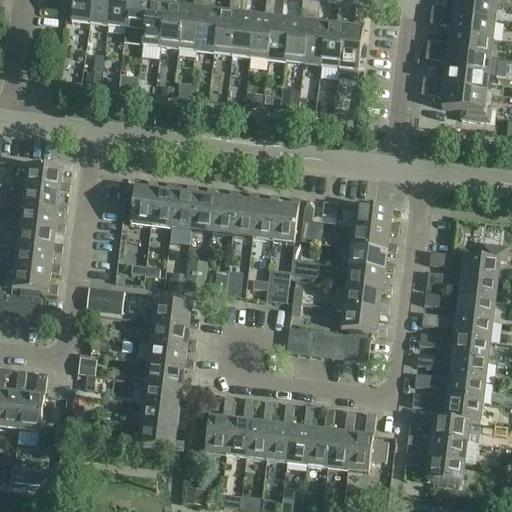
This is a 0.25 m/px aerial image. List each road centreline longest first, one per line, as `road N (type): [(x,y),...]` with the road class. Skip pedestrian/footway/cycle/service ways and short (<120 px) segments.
road 1 (residential): [(246,340),(238,387),(391,407),(427,179)]
road 2 (residential): [(394,175),(92,134)]
road 3 (residential): [(0,358),(63,366),(92,134)]
road 4 (residential): [(394,175),(416,4)]
road 5 (residential): [(27,0),(15,127)]
